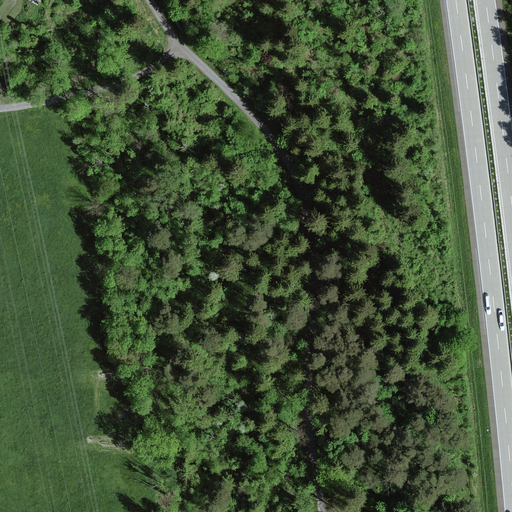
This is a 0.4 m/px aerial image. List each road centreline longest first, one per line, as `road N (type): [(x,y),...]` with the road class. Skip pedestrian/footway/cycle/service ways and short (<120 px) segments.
road 1 (track): [(146,0),(258,124),(294,178),(313,280),(308,409),(320,511)]
road 2 (motorway): [(456,0),(511,499)]
road 3 (motorway): [(511,219),(485,0)]
road 4 (track): [(0,107),(136,79),(180,46)]
